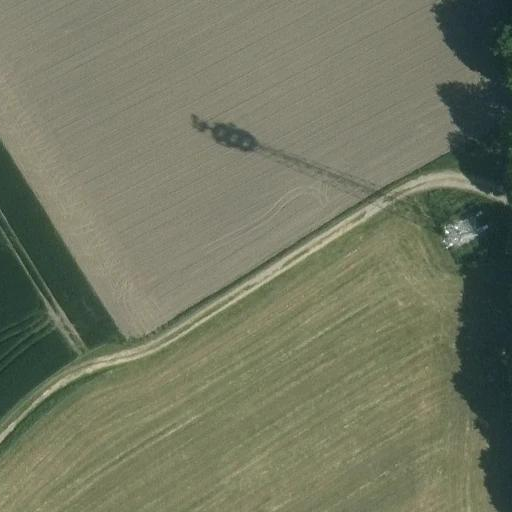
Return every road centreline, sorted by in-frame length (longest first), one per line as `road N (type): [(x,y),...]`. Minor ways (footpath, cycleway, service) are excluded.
road 1 (track): [(0,433),(49,381),(137,357),(303,252)]
road 2 (track): [(511,201),(474,180),(436,178),(303,252)]
